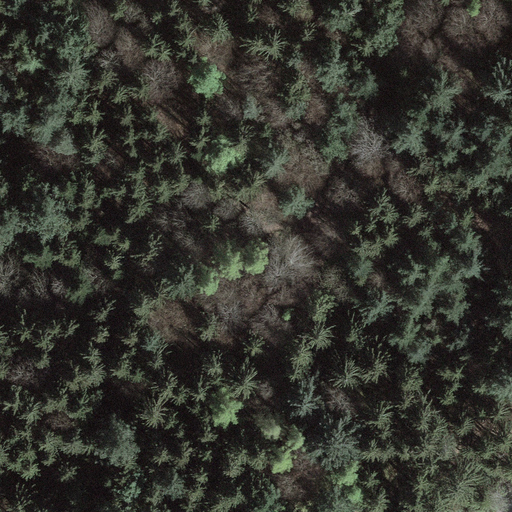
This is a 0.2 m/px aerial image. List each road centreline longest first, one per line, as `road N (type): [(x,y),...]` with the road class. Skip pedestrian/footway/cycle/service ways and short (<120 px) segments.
road 1 (track): [(193,511),(285,341),(350,187),(407,0)]
road 2 (track): [(0,308),(253,234),(350,187)]
